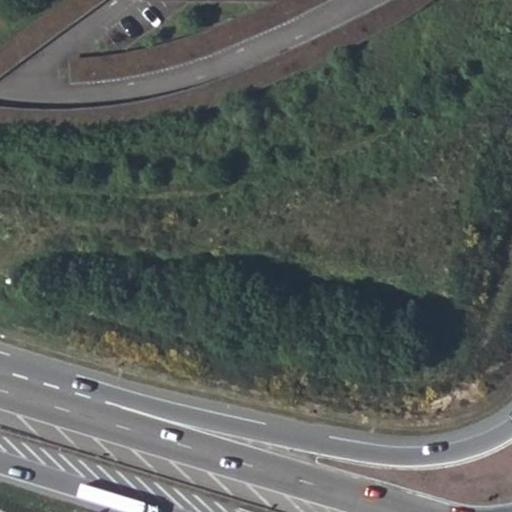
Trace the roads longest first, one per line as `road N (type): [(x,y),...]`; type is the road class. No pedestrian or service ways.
road 1 (trunk): [(511,427),(468,448),(402,455),(131,402),(0,363)]
road 2 (trunk): [(409,511),(0,389)]
road 3 (trunk): [(0,462),(157,511)]
